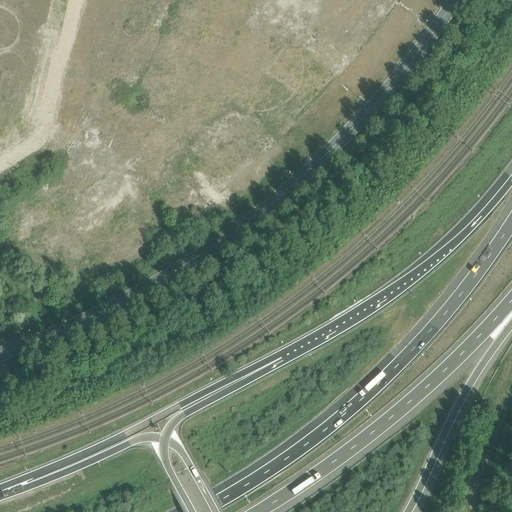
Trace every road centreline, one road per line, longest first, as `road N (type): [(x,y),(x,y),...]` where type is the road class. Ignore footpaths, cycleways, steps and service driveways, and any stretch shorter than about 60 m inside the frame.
road 1 (unclassified): [(0,354),(148,288),(259,214),(343,139),(456,0)]
road 2 (motorway): [(511,220),(454,302),(386,375),(302,446),(198,511)]
road 3 (motorway): [(257,511),(406,404),(511,299)]
road 4 (motorway): [(407,511),(453,413),(511,319)]
road 5 (trunk): [(288,349),(127,432)]
road 6 (primary): [(163,440),(132,440),(0,495)]
road 7 (trunk): [(431,260),(288,349)]
road 8 (primary): [(288,349),(181,416),(163,440)]
road 9 (primary): [(127,432),(0,489)]
